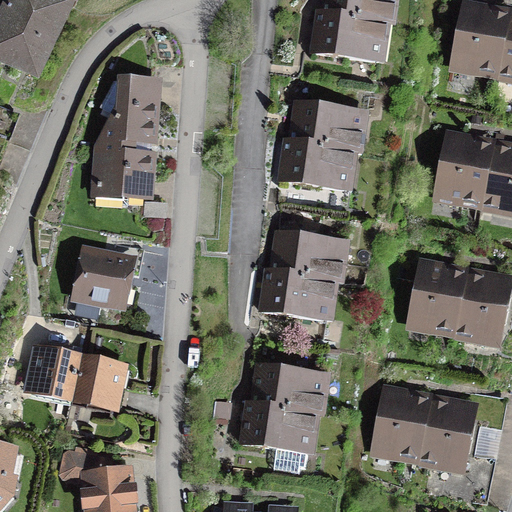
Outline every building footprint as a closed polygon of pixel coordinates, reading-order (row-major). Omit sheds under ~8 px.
[(70,2),(66,0),(9,0),(0,21),(0,23),(11,28),(0,52),(0,58),(37,75),(70,2)] [(325,0),(323,16),(383,25),(387,25),(390,0),(325,0)] [(509,17),(468,8),(456,68),(497,77),(509,17)] [(377,64),(383,25),(323,16),(318,15),(312,55),(377,64)] [(511,17),(509,17),(497,77),(511,79),(511,17)] [(242,63),(215,61),(209,133),(237,135),(242,63)] [(156,87),(134,84),(103,145),(152,148),(156,87)] [(296,104),(290,144),(347,152),(351,153),(358,114),(296,104)] [(16,114),(0,107),(0,138),(5,141),(16,114)] [(492,147),(452,139),(440,199),(480,207),(492,147)] [(341,192),(347,152),(290,144),(285,143),(279,182),(341,192)] [(148,198),(152,148),(103,145),(100,149),(97,188),(124,192),(124,197),(148,198)] [(511,150),(492,147),(480,207),(511,212),(511,150)] [(234,168),(206,166),(200,251),(228,253),(234,168)] [(277,235),(271,274),(328,282),(333,283),(339,244),(277,235)] [(110,260),(87,254),(77,298),(121,308),(128,277),(139,279),(145,252),(114,245),(110,260)] [(465,275),(425,267),(413,327),(454,335),(465,275)] [(322,322),(328,282),(271,274),(267,273),(261,312),(322,322)] [(507,283),(465,275),(454,335),(495,343),(498,329),(504,297),(507,283)] [(511,331),(498,329),(495,343),(511,346),(511,331)] [(511,361),(511,346),(495,343),(492,358),(511,361)] [(72,399),(80,361),(39,352),(31,391),(72,399)] [(121,369),(80,361),(72,399),(113,408),(121,369)] [(258,367),(252,406),(308,415),(313,416),(320,377),(258,367)] [(430,402),(389,393),(377,453),(418,461),(430,402)] [(503,401),(474,395),(471,410),(468,424),(497,430),(503,401)] [(471,410),(430,402),(418,461),(430,464),(459,469),(462,454),(468,424),(471,410)] [(299,474),(308,415),(252,406),(247,406),(241,445),(277,451),(273,470),(299,474)] [(0,506),(10,495),(12,480),(8,479),(12,454),(0,451),(0,506)] [(492,460),(462,454),(459,469),(430,464),(424,493),(483,504),(492,460)] [(62,478),(84,482),(87,511),(133,511),(130,476),(114,478),(114,475),(111,472),(103,472),(102,462),(67,455),(62,478)]
